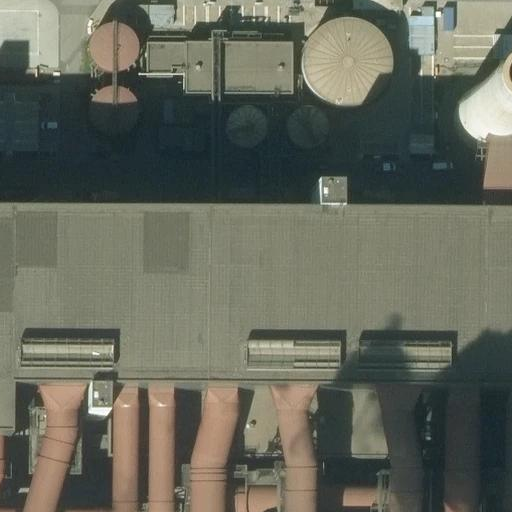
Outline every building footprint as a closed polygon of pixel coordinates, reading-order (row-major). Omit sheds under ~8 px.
[(153,22),(152,0),(134,1),(134,22),(153,22)] [(178,4),(178,25),(204,25),(205,4),(178,4)] [(23,16),(23,47),(51,48),(51,17),(23,16)] [(286,106),(364,110),(368,31),(290,28),(286,106)] [(78,31),(78,75),(119,75),(119,31),(78,31)] [(280,99),(281,43),(141,42),(140,77),(169,77),(169,126),(199,126),(199,98),(280,99)] [(73,94),(76,137),(129,134),(125,75),(91,77),(92,93),(73,94)] [(0,142),(13,142),(13,123),(0,122),(0,142)] [(511,210),(0,214),(0,415),(511,412),(511,210)]
